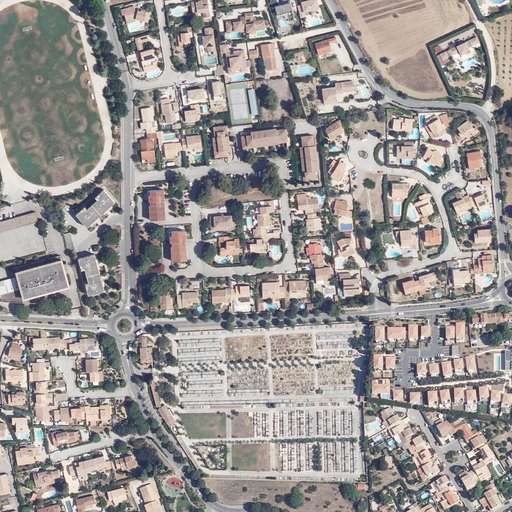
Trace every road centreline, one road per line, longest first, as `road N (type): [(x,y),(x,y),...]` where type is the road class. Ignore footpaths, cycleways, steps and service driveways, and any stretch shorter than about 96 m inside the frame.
road 1 (unclassified): [(329,0),(379,86),(405,101),(482,114),(492,136),(504,259)]
road 2 (residential): [(197,273),(282,269),(290,254),(278,161),(191,172)]
road 3 (secondary): [(377,313),(138,325)]
road 4 (residential): [(377,313),(381,277),(451,250),(437,190)]
